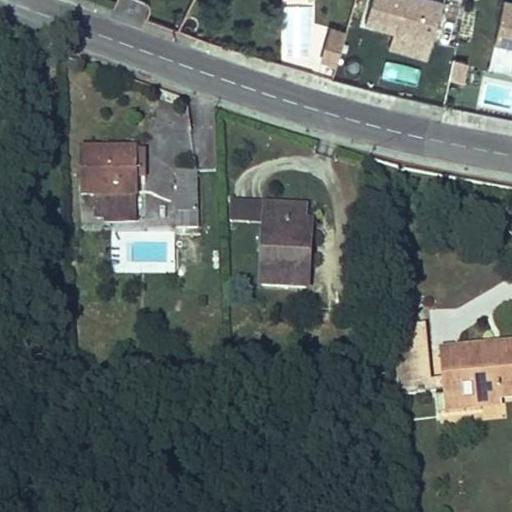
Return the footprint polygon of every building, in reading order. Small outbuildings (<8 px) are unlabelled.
[(446,1),(442,0),(373,0),(368,22),(435,42),(446,1)] [(511,0),(503,0),(490,62),(511,67),(511,0)] [(337,62),(345,29),(329,25),(320,58),(337,62)] [(417,84),(420,67),(384,60),(381,77),(417,84)] [(135,189),(137,189),(135,140),(84,142),(86,191),(93,191),(94,220),(136,218),(135,189)] [(193,171),(176,171),(178,225),(194,225),(193,171)] [(265,224),(267,202),(234,200),(232,222),(265,224)] [(306,204),(267,201),(267,202),(265,224),(262,285),(308,288),(311,254),(303,254),(306,204)] [(421,375),(464,376),(461,351),(437,350),(434,327),(417,329),(421,375)] [(460,331),(461,351),(464,376),(480,377),(478,367),(494,366),(495,379),(511,379),(511,337),(510,327),(460,331)] [(511,389),(511,379),(495,379),(494,366),(478,367),(480,377),(464,376),(463,393),(511,389)]
